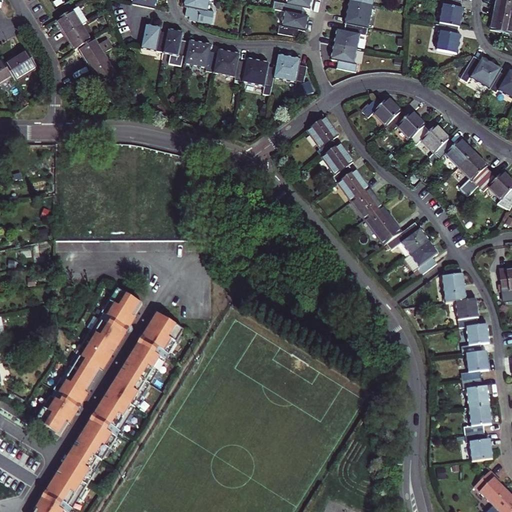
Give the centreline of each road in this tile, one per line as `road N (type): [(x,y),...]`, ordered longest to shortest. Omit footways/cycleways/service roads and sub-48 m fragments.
road 1 (tertiary): [(411,449),(410,376),(395,332),(245,163)]
road 2 (residential): [(459,256),(494,317),(511,475)]
road 3 (residential): [(331,98),(356,144),(424,206),(459,256)]
road 4 (residential): [(511,151),(417,87),(371,83),(331,98)]
road 5 (tertiary): [(245,163),(137,133),(54,131)]
road 6 (residential): [(314,52),(207,38),(181,20),(172,0)]
